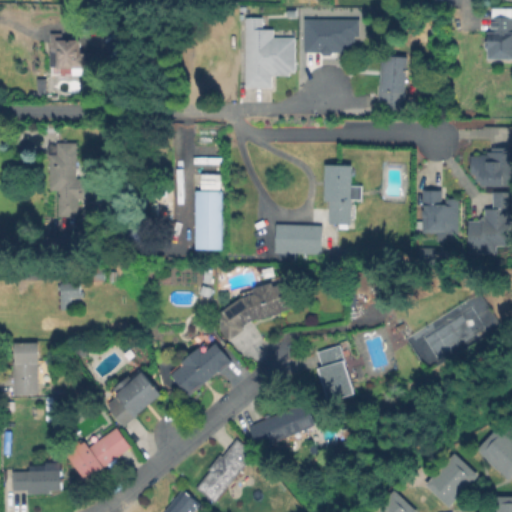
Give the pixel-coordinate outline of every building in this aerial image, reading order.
[(299,38),(298,79),(274,79),(274,89),(265,89),(265,91),(246,90),(246,18),(265,18),(265,30),(274,30),(274,38),(299,38)] [(357,18),(357,35),(353,35),(352,40),(351,40),(351,44),(345,44),(345,48),(343,48),(343,51),(330,51),(328,54),(321,54),(318,51),(302,51),(302,18),(357,18)] [(511,61),(489,61),(490,50),(483,50),(483,42),(491,43),(491,18),(511,18),(511,61)] [(88,51),(88,66),(60,66),(60,65),(52,65),(52,32),(68,32),(68,38),(84,38),(84,51),(88,51)] [(410,60),(402,115),(374,111),(382,56),(410,60)] [(79,141),(79,177),(93,177),(93,196),(80,196),(80,213),(58,213),(59,195),(61,195),(61,189),(51,189),(51,155),(49,155),(49,146),(53,142),(58,142),(79,141)] [(511,145),(511,185),(484,185),(484,175),(470,175),(471,153),(484,153),(484,145),(511,145)] [(356,161),(356,203),(353,203),(352,225),(330,225),(330,203),(325,203),(326,161),(356,161)] [(218,188),(219,174),(200,173),(200,187),(218,188)] [(224,187),(223,251),(194,251),(195,187),(224,187)] [(461,197),(460,235),(420,235),(420,187),(444,187),(444,197),(461,197)] [(511,189),(511,250),(469,250),(469,219),(483,219),(483,207),(492,207),(492,189),(511,189)] [(324,222),(324,257),(276,257),(276,221),(324,222)] [(85,280),(85,267),(106,267),(106,280),(85,280)] [(368,292),(369,271),(356,271),(355,291),(368,292)] [(293,280),(300,306),(283,311),(284,311),(259,319),(259,317),(254,318),(245,325),(247,328),(231,339),(221,324),(224,311),(243,296),(256,292),(255,287),(274,281),(275,285),(293,280)] [(83,282),(83,294),(73,294),(73,311),(56,311),(57,282),(83,282)] [(40,341),(40,393),(15,393),(15,360),(16,360),(16,341),(40,341)] [(357,394),(330,404),(318,369),(327,366),(321,350),(340,343),(357,394)] [(223,344),(233,359),(186,394),(170,372),(208,345),(213,352),(223,344)] [(145,370),(164,393),(125,425),(111,408),(113,406),(110,402),(119,395),(122,400),(124,398),(115,388),(131,374),(135,379),(145,370)] [(318,422),(261,447),(251,425),(309,400),(318,422)] [(119,426),(133,446),(106,465),(108,469),(90,482),(69,454),(88,441),(92,446),(119,426)] [(511,440),(511,473),(510,476),(478,447),(497,427),(511,440)] [(257,452),(216,502),(198,487),(212,469),(210,468),(222,453),(225,455),(239,437),(257,452)] [(480,474),(448,508),(423,485),(455,450),(480,474)] [(52,492),(30,492),(30,489),(14,489),(14,470),(63,469),(63,488),(52,489),(52,492)] [(418,511),(416,511),(370,511),(395,488),(418,511)] [(202,504),(195,511),(164,511),(184,489),(202,504)] [(511,494),(511,511),(496,511),(496,494),(511,494)]
